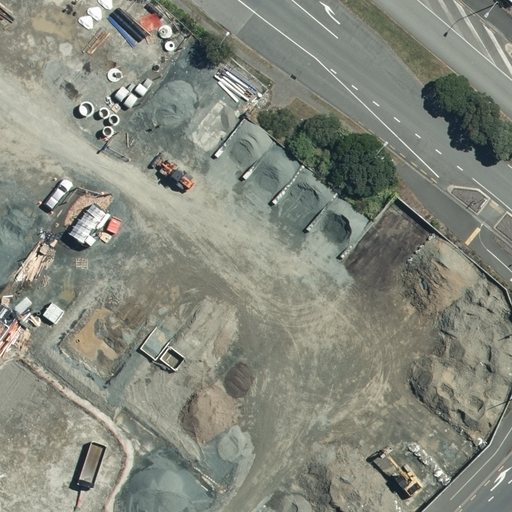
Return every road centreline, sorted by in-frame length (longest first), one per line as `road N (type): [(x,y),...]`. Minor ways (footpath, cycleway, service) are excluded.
road 1 (tertiary): [(511,187),(266,0)]
road 2 (tertiary): [(402,0),(511,96)]
